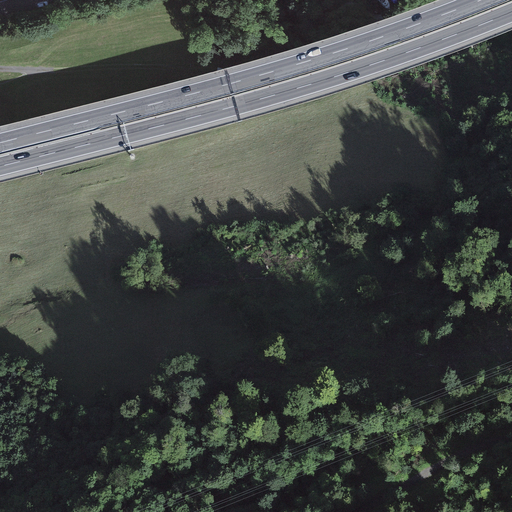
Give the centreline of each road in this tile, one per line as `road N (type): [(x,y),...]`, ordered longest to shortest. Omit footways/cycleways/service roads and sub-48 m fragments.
road 1 (motorway): [(0,166),(304,86),(511,12)]
road 2 (motorway): [(481,0),(304,62),(0,142)]
road 3 (track): [(355,511),(488,440),(511,438)]
